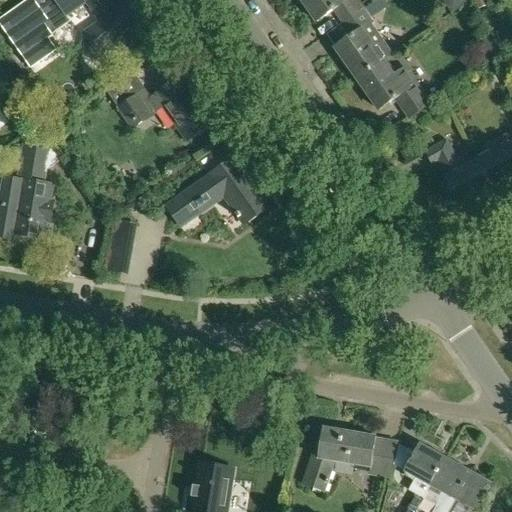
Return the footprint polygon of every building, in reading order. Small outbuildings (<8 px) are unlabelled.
[(84,33),(86,36),(85,48),(95,61),(105,63),(132,44),(131,31),(143,22),(129,2),(116,11),(107,0),(28,0),(0,20),(0,25),(31,68),(57,50),(49,39),(53,36),(52,34),(70,21),(67,16),(86,2),(101,22),(84,33)] [(302,0),(318,22),(325,17),(334,11),(343,24),(363,10),(366,9),(359,0),(302,0)] [(443,0),(453,15),(469,4),(465,0),(443,0)] [(482,0),(471,0),(476,10),(486,6),(482,0)] [(358,79),(383,62),(393,55),(363,10),(343,24),(353,38),(337,49),(358,79)] [(495,44),(484,51),(490,60),(501,54),(495,44)] [(383,62),(358,79),(380,111),(396,99),(406,113),(410,118),(429,104),(426,99),(415,84),(404,67),(392,75),(383,62)] [(511,98),(511,72),(511,71),(501,76),(511,98)] [(106,92),(116,107),(132,129),(156,112),(163,107),(187,142),(212,125),(187,90),(189,88),(182,77),(151,98),(144,103),(127,78),(106,92)] [(0,128),(8,122),(0,110),(0,128)] [(34,132),(39,139),(48,132),(44,125),(34,132)] [(0,202),(0,237),(14,240),(15,235),(44,240),(47,222),(51,223),(54,202),(50,201),(53,184),(46,183),(48,170),(63,160),(54,147),(24,142),(20,164),(17,180),(13,205),(0,202)] [(461,206),(492,188),(478,161),(462,170),(447,142),(427,153),(434,165),(439,162),(447,178),(446,179),(461,206)] [(511,142),(478,161),(492,188),(511,177),(511,142)] [(211,155),(201,162),(203,165),(213,158),(211,155)] [(197,215),(213,204),(210,200),(221,192),(224,196),(236,213),(235,214),(238,217),(244,225),(270,206),(260,192),(255,185),(235,157),(210,175),(211,176),(183,196),(167,207),(181,227),(197,215)] [(134,236),(112,233),(109,250),(131,254),(134,236)] [(317,442),(304,484),(326,491),(336,460),(337,461),(356,464),(368,467),(371,467),(376,437),(324,428),(322,443),(317,442)] [(406,511),(416,511),(424,497),(446,458),(420,443),(414,453),(404,472),(406,473),(404,476),(414,482),(410,489),(417,493),(406,511)] [(446,458),(424,497),(439,505),(434,511),(449,511),(450,511),(456,499),(471,472),(446,458)] [(195,498),(192,511),(226,511),(233,470),(200,465),(197,487),(195,498)] [(480,511),(496,485),(471,472),(456,499),(478,511),(480,511)]
